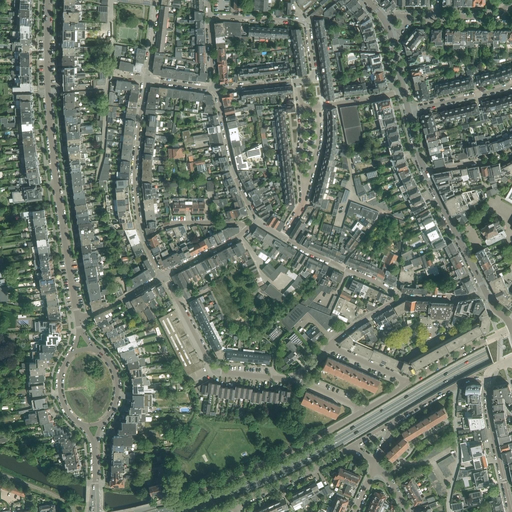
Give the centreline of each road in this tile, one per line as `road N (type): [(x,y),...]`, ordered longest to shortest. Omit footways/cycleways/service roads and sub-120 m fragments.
road 1 (primary): [(511,340),(272,472),(168,511)]
road 2 (primary): [(191,511),(309,460),(511,348)]
road 3 (residential): [(78,320),(51,136),(49,0)]
road 4 (residential): [(364,411),(268,462),(132,511)]
road 5 (residential): [(294,381),(214,372),(162,277)]
road 6 (residential): [(143,237),(136,167),(146,79)]
road 7 (residential): [(316,78),(305,24),(208,16)]
road 8 (residential): [(218,89),(233,168),(259,222)]
road 9 (tertiary): [(486,293),(424,172)]
road 10 (residential): [(487,378),(511,511)]
road 11 (residential): [(282,238),(400,297)]
road 12 (residential): [(234,503),(351,445)]
